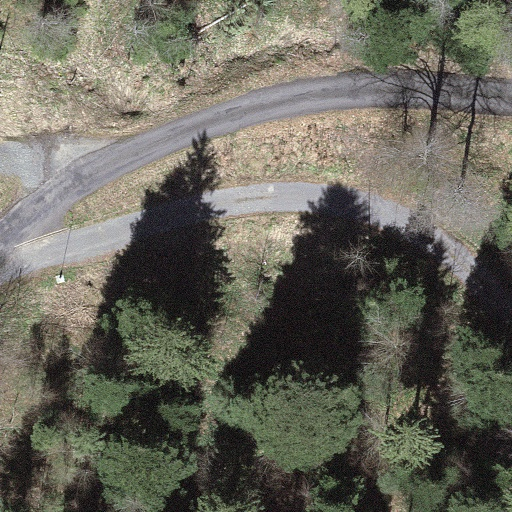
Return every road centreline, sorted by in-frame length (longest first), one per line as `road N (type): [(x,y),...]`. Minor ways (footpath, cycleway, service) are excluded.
road 1 (track): [(511,324),(429,237),(306,188),(35,251),(5,233)]
road 2 (unclassified): [(511,89),(348,90),(166,137),(0,238)]
